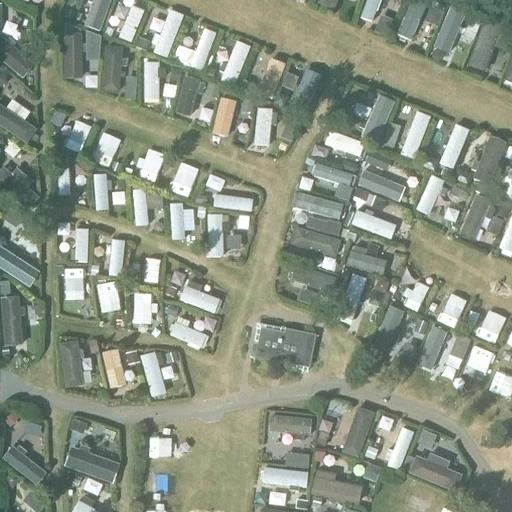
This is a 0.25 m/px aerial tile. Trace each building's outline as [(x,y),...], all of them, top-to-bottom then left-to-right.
[(17,15),(21,0),(9,0),(6,12),(17,15)] [(31,14),(31,0),(23,0),(23,14),(31,14)] [(97,0),(91,17),(103,21),(111,0),(97,0)] [(319,0),(318,4),(334,11),(338,0),(319,0)] [(367,0),(360,19),(372,24),(380,0),(367,0)] [(428,4),(418,0),(413,0),(396,39),(410,45),(428,4)] [(132,8),(119,39),(131,44),(143,13),(132,8)] [(451,8),(433,50),(446,56),(464,14),(451,8)] [(170,13),(153,55),(167,60),(183,18),(170,13)] [(484,74),(503,26),(485,19),(466,67),(484,74)] [(204,31),(190,69),(201,73),(216,36),(204,31)] [(81,36),(64,36),(65,80),(82,80),(81,36)] [(9,40),(6,44),(0,38),(0,61),(22,80),(33,66),(12,49),(15,46),(9,40)] [(237,44),(221,81),(234,87),(250,50),(237,44)] [(105,49),(102,94),(119,95),(122,50),(105,49)] [(270,64),(257,96),(270,101),(283,69),(270,64)] [(158,65),(144,65),(144,102),(158,102),(158,65)] [(289,113),(304,119),(321,80),(305,74),(289,113)] [(185,78),(175,114),(190,118),(200,82),(185,78)] [(221,100),(212,135),(227,139),(235,104),(221,100)] [(379,102),(363,140),(366,141),(375,145),(392,107),(379,102)] [(0,107),(0,128),(26,146),(36,132),(0,107)] [(257,110),(254,146),(268,148),(272,112),(257,110)] [(189,135),(199,138),(205,113),(195,111),(189,135)] [(416,114),(400,156),(413,161),(430,119),(416,114)] [(455,127),(439,166),(453,171),(469,133),(455,127)] [(329,133),(325,146),(358,158),(363,146),(329,133)] [(490,139),(473,181),(489,187),(506,145),(490,139)] [(67,160),(56,161),(58,197),(70,196),(67,160)] [(316,166),(312,178),(348,190),(352,177),(316,166)] [(3,169),(0,173),(0,189),(27,213),(39,200),(3,169)] [(362,174),(357,186),(396,203),(401,191),(362,174)] [(105,177),(93,178),(96,213),(108,212),(105,177)] [(431,178),(416,212),(428,217),(443,184),(431,178)] [(362,188),(356,201),(396,219),(401,206),(362,188)] [(145,192),(133,193),(136,228),(147,227),(145,192)] [(300,196),(297,209),(333,219),(336,205),(300,196)] [(215,197),(213,208),(251,213),(252,202),(215,197)] [(476,197),(459,237),(473,243),(490,203),(476,197)] [(183,206),(170,207),(172,242),(186,241),(183,206)] [(153,212),(155,225),(166,223),(165,210),(153,212)] [(356,215),(351,228),(384,240),(389,226),(356,215)] [(511,215),(499,250),(511,255),(511,253),(511,215)] [(221,217),(208,217),(209,258),(222,258),(221,217)] [(295,229),(290,246),(335,259),(340,243),(295,229)] [(76,231),(75,264),(87,265),(88,232),(76,231)] [(112,242),(109,278),(121,279),(124,243),(112,242)] [(350,253),(346,267),(382,277),(386,263),(350,253)] [(8,256),(1,264),(30,291),(38,282),(8,256)] [(296,268),(291,282),(332,296),(337,281),(296,268)] [(352,277),(338,318),(352,322),(366,281),(352,277)] [(75,279),(62,279),(64,312),(76,312),(75,279)] [(149,279),(146,299),(157,300),(160,280),(149,279)] [(106,283),(94,285),(100,319),(112,317),(106,283)] [(185,289),(180,302),(214,315),(219,302),(185,289)] [(18,299),(0,301),(4,348),(22,346),(18,299)] [(389,308),(373,348),(387,354),(404,314),(389,308)] [(134,341),(156,339),(153,313),(131,315),(134,341)] [(461,342),(468,316),(456,313),(449,338),(461,342)] [(175,325),(170,337),(201,350),(206,338),(175,325)] [(465,343),(476,345),(479,329),(468,327),(465,343)] [(432,329),(417,367),(431,373),(447,335),(432,329)] [(256,360),(310,370),(316,336),(286,330),(285,334),(262,330),(256,360)] [(493,334),(485,353),(495,357),(503,338),(493,334)] [(201,365),(206,352),(174,340),(169,352),(201,365)] [(65,389),(82,387),(77,344),(60,346),(65,389)] [(116,352),(102,356),(110,390),(124,386),(116,352)] [(154,355),(140,359),(152,399),(165,395),(154,355)] [(357,409),(342,454),(358,460),(374,415),(357,409)] [(309,443),(311,422),(270,418),(269,433),(296,436),(295,442),(309,443)] [(402,430),(388,468),(398,472),(413,435),(402,430)] [(16,451),(12,448),(2,460),(36,486),(46,474),(23,456),(26,452),(19,447),(16,451)] [(71,449),(64,468),(112,486),(119,466),(71,449)] [(265,449),(265,460),(293,460),(293,449),(265,449)] [(416,459),(409,475),(454,494),(461,478),(416,459)] [(263,470),(262,483),(306,488),(307,475),(263,470)] [(314,479),(310,496),(357,507),(361,489),(314,479)] [(93,511),(78,503),(73,511),(93,511)]
